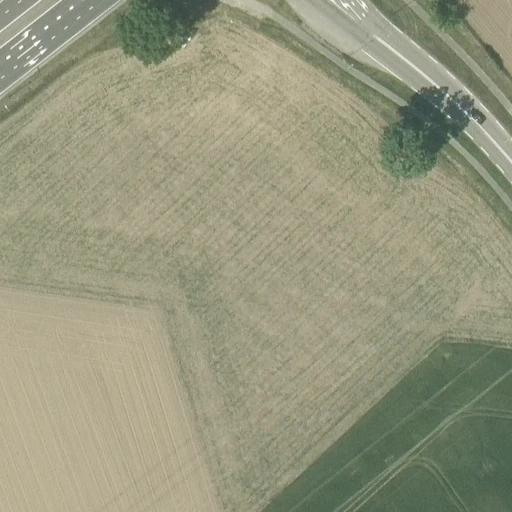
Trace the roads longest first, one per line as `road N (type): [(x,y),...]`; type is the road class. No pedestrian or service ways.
road 1 (secondary): [(511,165),(453,101),(331,0)]
road 2 (primary): [(0,79),(102,0)]
